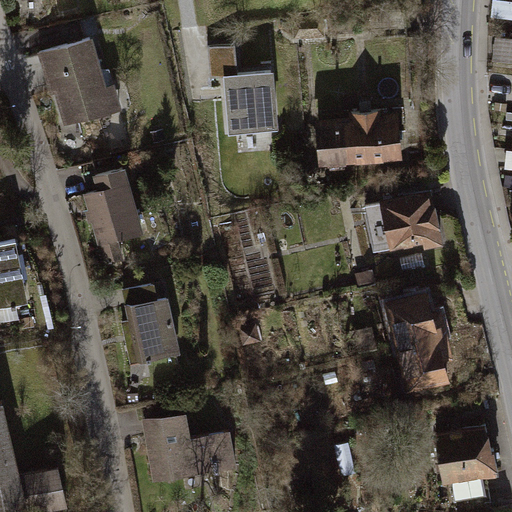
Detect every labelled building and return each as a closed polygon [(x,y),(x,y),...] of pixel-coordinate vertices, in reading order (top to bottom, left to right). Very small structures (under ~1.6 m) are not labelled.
[(95,37),(41,52),(61,125),(119,109),(112,84),(108,84),(95,37)] [(274,65),(225,70),(230,128),(280,123),(274,65)] [(325,109),(331,166),(418,157),(412,100),(325,109)] [(103,192),(84,196),(102,270),(132,263),(128,243),(147,239),(130,171),(100,178),(103,192)] [(445,188),(375,202),(386,257),(456,243),(445,188)] [(21,240),(0,243),(0,309),(33,303),(21,240)] [(432,297),(391,306),(411,393),(453,384),(447,361),(456,359),(445,312),(436,314),(432,297)] [(170,298),(131,307),(145,364),(183,355),(170,298)] [(5,402),(0,402),(0,511),(27,511),(67,504),(59,468),(22,477),(5,402)] [(188,414),(145,422),(157,485),(238,469),(231,433),(193,441),(188,414)] [(490,426),(436,437),(446,487),(500,477),(490,426)]
